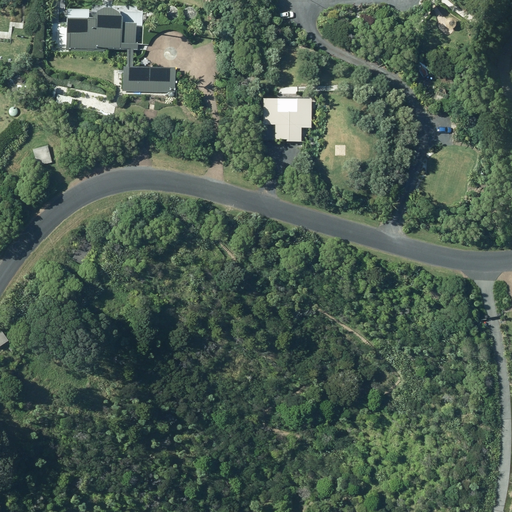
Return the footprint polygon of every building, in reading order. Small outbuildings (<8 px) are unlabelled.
[(97,19),(67,18),(66,48),(137,49),(137,43),(135,43),(136,24),(121,23),(121,16),(97,16),(97,19)] [(123,91),(175,92),(175,68),(123,67),(123,91)] [(47,86),(44,101),(70,107),(72,97),(55,94),(56,87),(47,86)] [(313,98),(261,97),(260,142),(300,143),(301,131),(313,131),(313,98)] [(52,162),(47,145),(32,149),(37,167),(52,162)] [(83,264),(98,234),(87,229),(72,259),(83,264)]
